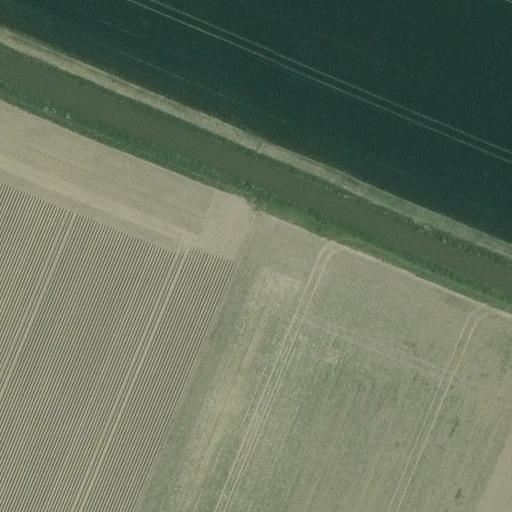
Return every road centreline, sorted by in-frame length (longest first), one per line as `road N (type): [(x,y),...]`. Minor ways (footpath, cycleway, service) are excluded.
road 1 (track): [(511,255),(0,41)]
road 2 (track): [(0,101),(511,309)]
